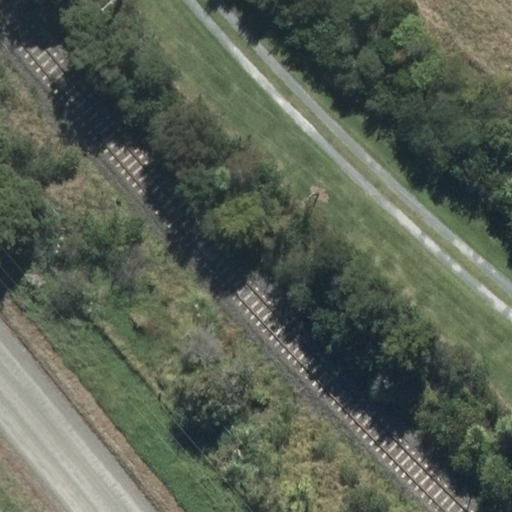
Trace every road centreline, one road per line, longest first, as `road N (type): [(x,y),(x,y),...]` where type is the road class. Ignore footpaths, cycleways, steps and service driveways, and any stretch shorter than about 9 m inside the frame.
road 1 (unknown): [(211,0),(293,95),(511,298)]
road 2 (unclassified): [(0,403),(91,511)]
